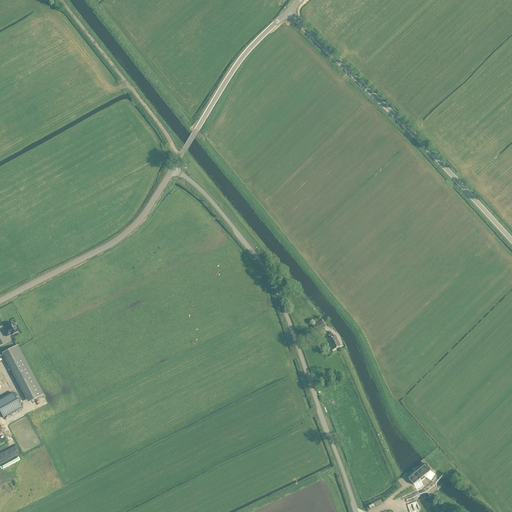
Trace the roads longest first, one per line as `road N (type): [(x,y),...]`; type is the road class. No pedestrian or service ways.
road 1 (unclassified): [(357,511),(263,258),(201,189),(173,171)]
road 2 (tertiary): [(511,240),(288,10)]
road 3 (tertiary): [(0,301),(133,227),(173,171)]
road 4 (unclassified): [(179,157),(61,0)]
road 5 (tertiary): [(179,157),(241,57),(288,10)]
